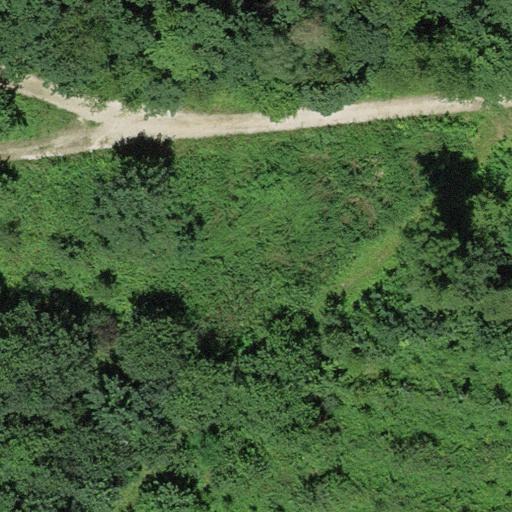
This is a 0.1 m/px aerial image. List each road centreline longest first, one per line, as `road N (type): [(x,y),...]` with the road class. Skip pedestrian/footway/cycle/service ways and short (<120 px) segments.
road 1 (track): [(511,147),(243,363),(158,454),(118,511)]
road 2 (track): [(0,156),(511,94)]
road 3 (track): [(0,78),(218,124)]
